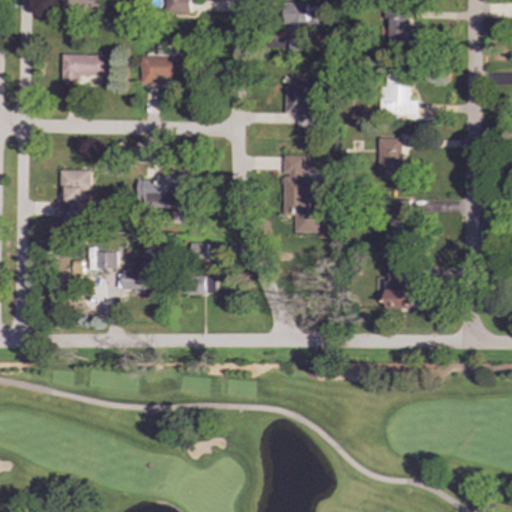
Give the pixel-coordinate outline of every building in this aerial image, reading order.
[(65,0),(65,12),(105,12),(105,0),(65,0)] [(166,0),(166,12),(192,12),(192,0),(166,0)] [(307,2),(287,2),(288,51),(311,50),(310,22),(308,22),(307,2)] [(420,49),(421,28),(411,27),(411,8),(387,8),(386,48),(420,49)] [(62,80),(110,81),(110,55),(63,54),(62,80)] [(162,84),(162,78),(193,78),(193,58),(142,57),(142,84),(162,84)] [(411,72),(383,72),(382,114),(419,115),(419,100),(411,100),(411,72)] [(320,128),(320,103),(309,103),(309,79),(287,78),(286,114),(299,114),(299,128),(320,128)] [(380,178),(407,179),(408,147),(418,147),(418,134),(400,134),(400,138),(380,138),(380,178)] [(285,216),(297,216),(297,233),(320,233),(320,209),(310,209),(310,177),(306,177),(306,156),(286,156),(286,176),(285,216)] [(65,219),(84,218),(84,209),(91,208),(91,198),(92,198),(91,170),(64,171),(65,219)] [(136,180),(136,206),(194,206),(194,174),(157,174),(158,180),(136,180)] [(413,213),(394,213),(395,247),(413,247),(413,213)] [(207,257),(208,244),(191,243),(190,256),(207,257)] [(118,252),(97,252),(97,268),(117,269),(118,252)] [(414,309),(415,289),(406,288),(407,267),(391,267),(390,281),(386,281),(385,308),(414,309)] [(119,289),(140,290),(140,294),(152,294),(153,271),(119,271),(119,289)] [(216,275),(185,275),(185,294),(216,295),(216,275)]
